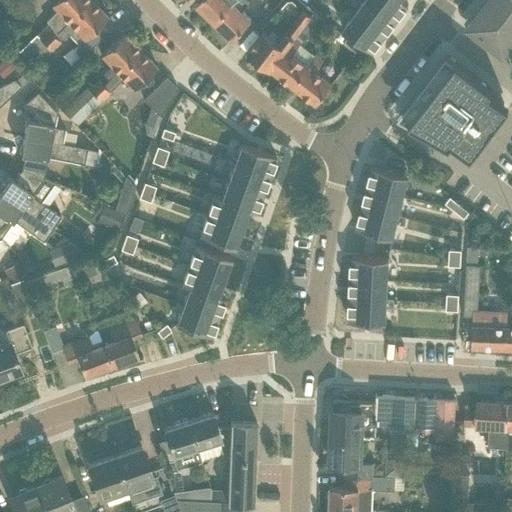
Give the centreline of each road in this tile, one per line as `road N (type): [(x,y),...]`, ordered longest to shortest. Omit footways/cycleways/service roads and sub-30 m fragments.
road 1 (residential): [(341,153),(296,131),(221,73),(146,0)]
road 2 (residential): [(0,445),(223,369)]
road 3 (residential): [(304,367),(341,153)]
road 4 (residential): [(304,367),(511,378)]
road 5 (residential): [(341,153),(433,20)]
road 6 (residential): [(298,511),(304,367)]
